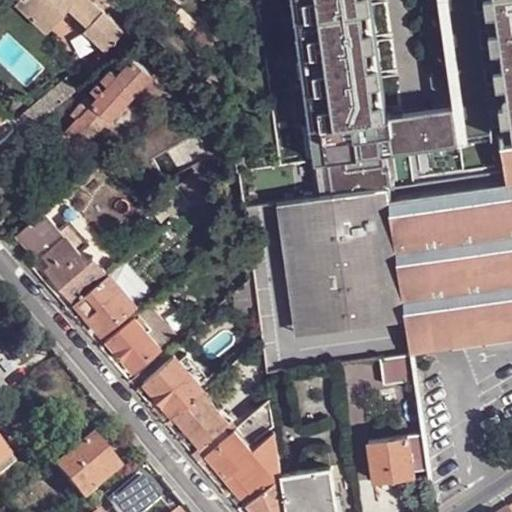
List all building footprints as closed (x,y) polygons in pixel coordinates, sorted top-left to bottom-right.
[(124,29),(93,0),(22,0),(18,5),(49,33),(72,8),(89,24),(85,28),(106,48),(124,29)] [(511,0),(295,0),(318,160),(419,148),(419,151),(494,141),(489,101),(502,99),(507,135),(511,134),(511,0)] [(153,74),(134,57),(118,74),(113,68),(103,78),(109,83),(105,88),(99,82),(93,89),(99,95),(92,102),(87,97),(72,114),(76,119),(54,143),(73,161),(133,94),(150,76),(153,74)] [(41,108),(46,115),(70,95),(79,87),(69,75),(37,102),(41,107),(41,108)] [(161,86),(150,76),(133,94),(143,104),(161,86)] [(70,95),(46,115),(54,124),(78,104),(70,95)] [(37,102),(15,119),(27,131),(31,127),(46,115),(41,108),(41,107),(37,102)] [(390,184),(281,199),(299,333),(409,318),(415,354),(437,349),(452,347),(511,339),(511,134),(507,135),(502,136),(509,185),(393,200),(390,184)] [(238,170),(238,169),(214,189),(195,205),(202,213),(240,181),(238,170)] [(178,183),(195,205),(214,189),(199,171),(178,183)] [(0,198),(7,208),(21,199),(4,175),(0,177),(0,198)] [(175,221),(195,205),(178,183),(176,182),(162,194),(157,199),(175,221)] [(45,211),(18,233),(35,255),(63,231),(45,211)] [(48,270),(77,303),(109,275),(96,259),(90,263),(67,237),(46,256),(53,265),(48,270)] [(119,275),(115,270),(109,275),(77,303),(102,334),(136,304),(114,279),(119,275)] [(259,312),(253,276),(234,293),(236,314),(259,312)] [(149,304),(108,340),(133,370),(175,334),(149,304)] [(254,357),(263,349),(262,341),(249,351),(254,357)] [(418,380),(415,354),(381,359),(385,385),(418,380)] [(173,416),(202,392),(204,390),(175,355),(144,382),(173,416)] [(226,438),(238,429),(232,422),(229,424),(202,392),(173,416),(200,448),(207,456),(223,443),(222,442),(226,438)] [(256,496),(281,476),(280,474),(270,401),(238,429),(226,438),(222,442),(223,443),(207,456),(227,480),(236,472),(256,496)] [(415,470),(430,468),(425,433),(371,441),(375,480),(403,476),(415,474),(415,470)] [(94,439),(58,468),(84,499),(119,469),(94,439)] [(0,474),(13,463),(0,445),(0,474)] [(281,476),(285,511),(336,511),(334,496),(330,467),(280,474),(281,476)] [(247,504),(248,503),(256,496),(236,472),(227,480),(247,504)] [(148,511),(153,508),(161,502),(139,475),(112,497),(124,511),(148,511)] [(248,503),(254,511),(285,511),(281,476),(256,496),(248,503)] [(148,511),(124,511),(112,497),(108,501),(117,511),(155,511),(153,508),(148,511)]
